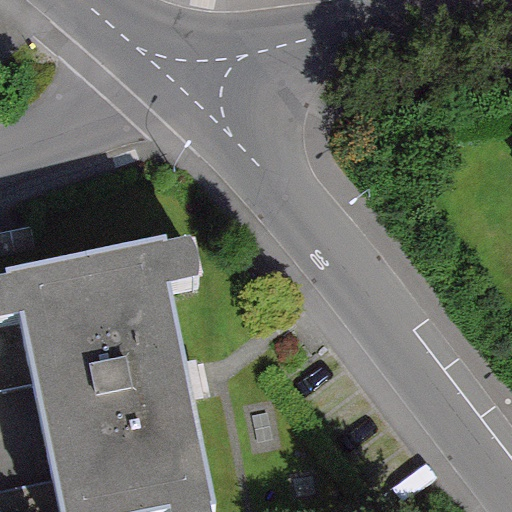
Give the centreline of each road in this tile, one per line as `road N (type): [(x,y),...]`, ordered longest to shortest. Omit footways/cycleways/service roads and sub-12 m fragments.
road 1 (residential): [(166,70),(309,215),(511,482)]
road 2 (residential): [(166,70),(283,40),(511,6)]
road 3 (residential): [(0,152),(166,70)]
